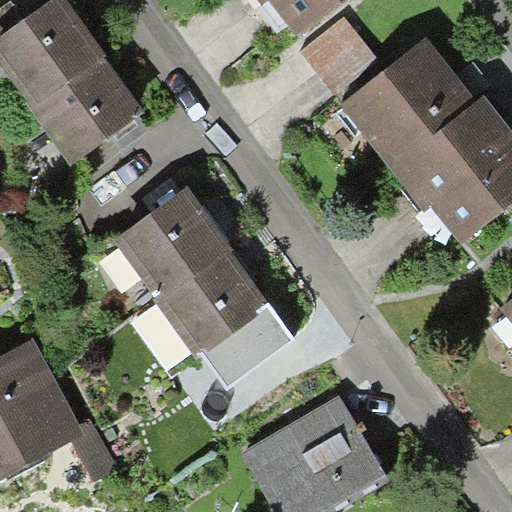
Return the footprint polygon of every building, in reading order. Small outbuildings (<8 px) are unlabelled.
[(257,0),(293,45),(349,0),(257,0)] [(62,4),(0,45),(0,69),(31,114),(103,64),(62,4)] [(345,108),(392,70),(345,15),(299,54),(345,108)] [(460,248),(511,206),(511,133),(487,102),(476,110),(424,44),(392,70),(345,108),(341,111),(426,217),(432,213),(460,248)] [(141,120),(103,64),(31,114),(70,170),(141,120)] [(188,195),(117,244),(157,301),(228,252),(188,195)] [(269,310),(228,252),(157,301),(198,359),(269,310)] [(0,363),(0,489),(70,450),(89,484),(119,467),(91,416),(79,423),(35,345),(0,363)] [(338,402),(239,461),(269,511),(332,511),(384,482),(338,402)]
